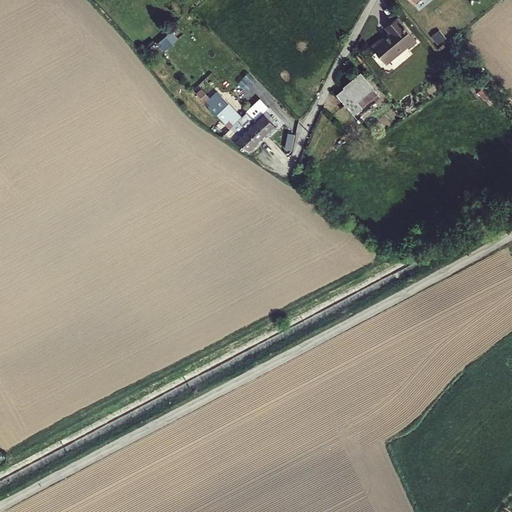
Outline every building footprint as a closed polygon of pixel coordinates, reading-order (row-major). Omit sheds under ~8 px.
[(415,39),(396,15),(385,24),(389,30),(381,37),(380,36),(370,44),(384,61),(405,44),(407,45),(415,39)] [(173,30),(158,42),(164,50),(179,38),(173,30)] [(358,102),(374,89),(363,75),(346,88),(347,89),(339,95),(353,114),(361,107),(358,102)] [(358,102),(361,107),(378,94),(374,89),(358,102)] [(218,93),(206,103),(214,111),(225,100),(218,93)] [(268,134),(246,112),(241,117),(225,100),(214,111),(217,114),(225,123),(229,119),(234,124),(238,120),(259,142),(268,134)] [(255,104),(246,112),(268,134),(280,123),(274,116),(270,119),(255,104)] [(238,120),(234,124),(241,132),(233,140),(250,151),(259,142),(238,120)] [(288,131),(286,148),(293,149),(295,133),(288,131)]
